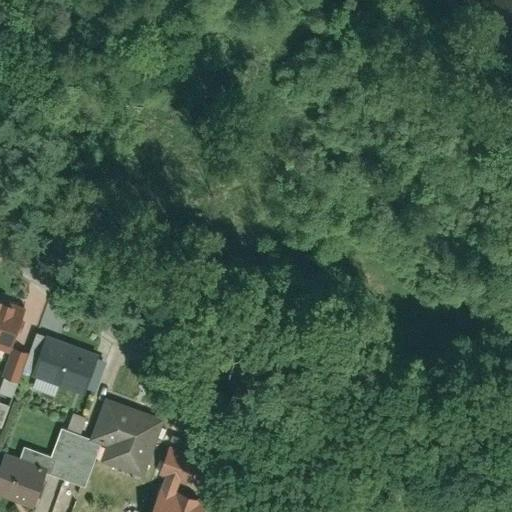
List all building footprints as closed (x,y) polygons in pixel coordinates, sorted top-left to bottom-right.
[(26,304),(0,295),(0,362),(6,364),(26,304)] [(102,352),(47,334),(33,377),(88,395),(102,352)] [(168,417),(105,395),(84,454),(146,477),(168,417)] [(200,455),(170,445),(147,511),(222,511),(231,488),(193,476),(200,455)] [(46,464),(4,449),(0,458),(0,495),(31,506),(46,464)]
